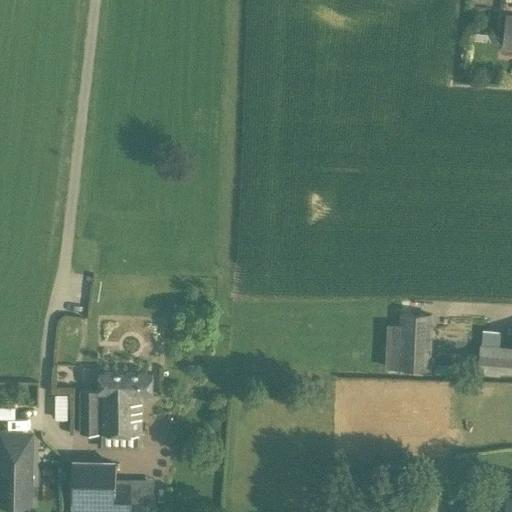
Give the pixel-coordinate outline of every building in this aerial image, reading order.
[(511,12),(504,11),(500,45),(511,45),(511,12)] [(397,367),(430,369),(433,313),(399,311),(397,367)] [(511,345),(480,344),(478,372),(500,374),(501,370),(511,370),(511,345)] [(152,372),(100,371),(99,389),(80,389),(80,432),(141,432),(141,391),(152,391),(152,372)] [(31,504),(32,432),(0,431),(0,497),(30,498),(30,504),(31,504)] [(72,462),(70,511),(116,511),(116,463),(72,462)] [(435,511),(436,494),(410,492),(407,511),(435,511)]
